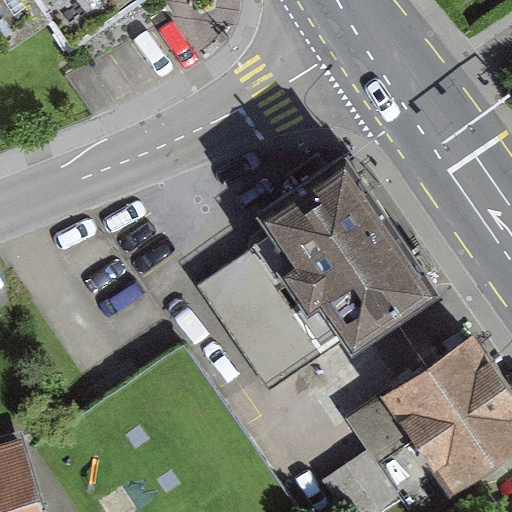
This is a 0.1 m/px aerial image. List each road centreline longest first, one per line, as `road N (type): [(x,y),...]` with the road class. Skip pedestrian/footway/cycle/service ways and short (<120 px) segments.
road 1 (residential): [(370,34),(269,96),(0,212)]
road 2 (secondary): [(511,238),(424,113)]
